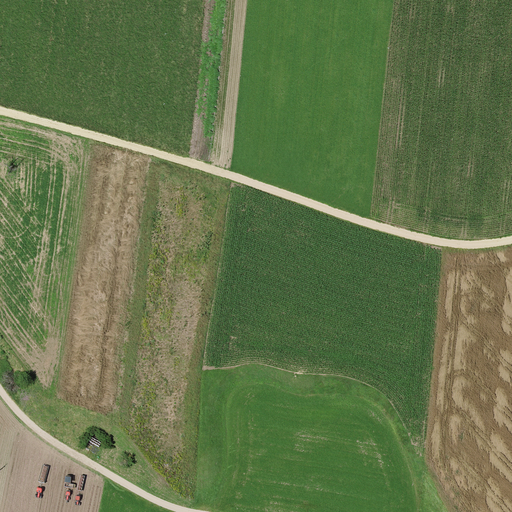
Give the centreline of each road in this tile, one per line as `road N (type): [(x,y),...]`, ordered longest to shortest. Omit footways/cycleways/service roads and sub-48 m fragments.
road 1 (track): [(0,112),(410,237),(467,246),(511,240)]
road 2 (track): [(181,511),(55,446),(0,381)]
